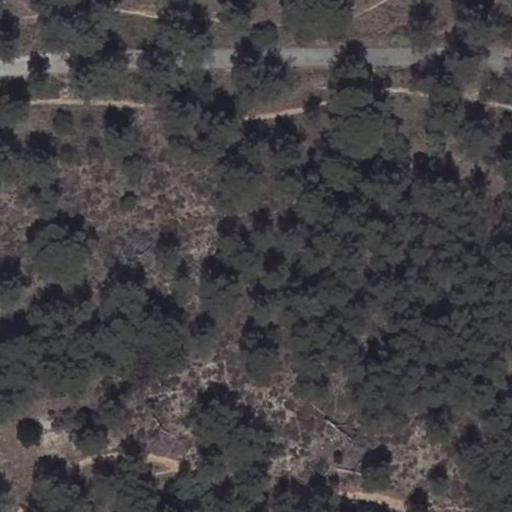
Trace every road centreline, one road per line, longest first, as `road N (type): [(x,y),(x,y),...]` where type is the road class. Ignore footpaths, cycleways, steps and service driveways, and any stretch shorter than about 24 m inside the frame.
road 1 (unclassified): [(0,68),(300,49),(484,49),(511,60)]
road 2 (track): [(424,511),(392,495),(285,482),(237,495),(140,463),(49,488),(30,511)]
